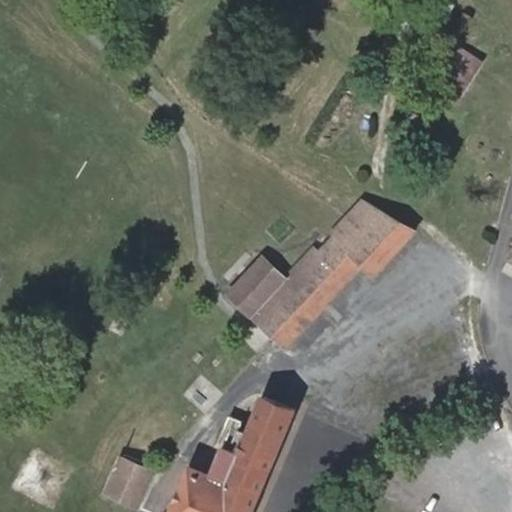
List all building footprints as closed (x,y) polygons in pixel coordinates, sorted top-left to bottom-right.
[(469,85),(486,58),(464,44),(447,71),(469,85)] [(354,222),(345,214),(328,232),(331,236),(334,238),(319,254),(314,249),(287,277),(278,269),(264,256),(230,294),(274,335),(385,214),(369,204),(354,222)] [(385,214),(274,335),(286,346),(364,263),(374,272),(413,230),(385,214)] [(237,436),(224,431),(220,442),(225,445),(213,474),(192,465),(172,511),(255,511),(299,410),(265,395),(249,433),(241,451),(233,448),(237,436)] [(237,436),(240,429),(227,424),(224,431),(237,436)] [(241,451),(249,433),(240,429),(237,436),(233,448),(241,451)] [(107,491),(119,497),(139,506),(154,471),(133,462),(129,460),(122,457),(112,480),(107,491)]
